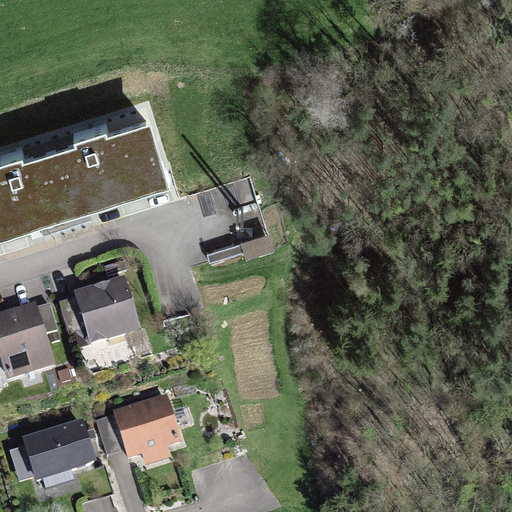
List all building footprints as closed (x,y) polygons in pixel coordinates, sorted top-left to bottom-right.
[(169,119),(5,177),(24,230),(187,171),(169,119)] [(131,283),(83,300),(99,347),(147,330),(131,283)] [(37,304),(0,315),(0,345),(8,372),(54,358),(37,304)] [(167,397),(116,416),(134,462),(184,443),(167,397)] [(87,425),(31,439),(43,486),(99,473),(87,425)]
